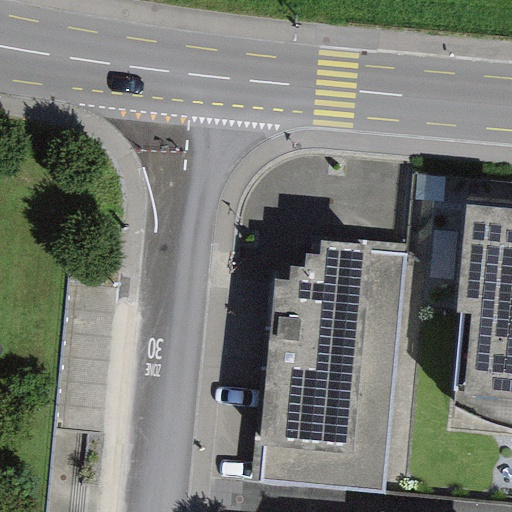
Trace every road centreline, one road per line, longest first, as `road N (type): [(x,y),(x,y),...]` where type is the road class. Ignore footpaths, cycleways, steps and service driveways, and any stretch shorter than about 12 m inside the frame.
road 1 (residential): [(193,76),(149,511)]
road 2 (primary): [(193,76),(511,106)]
road 3 (primary): [(0,47),(193,76)]
